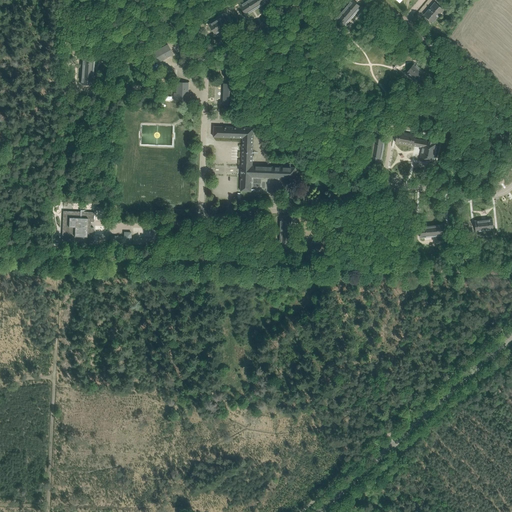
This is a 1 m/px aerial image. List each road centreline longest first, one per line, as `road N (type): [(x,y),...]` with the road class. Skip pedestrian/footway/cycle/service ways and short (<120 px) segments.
road 1 (secondary): [(319,511),(511,335)]
road 2 (unclassified): [(511,273),(267,264)]
road 3 (track): [(267,264),(54,256)]
road 4 (unclassified): [(511,116),(379,0)]
road 5 (track): [(54,377),(46,511)]
road 6 (track): [(54,256),(54,377)]
